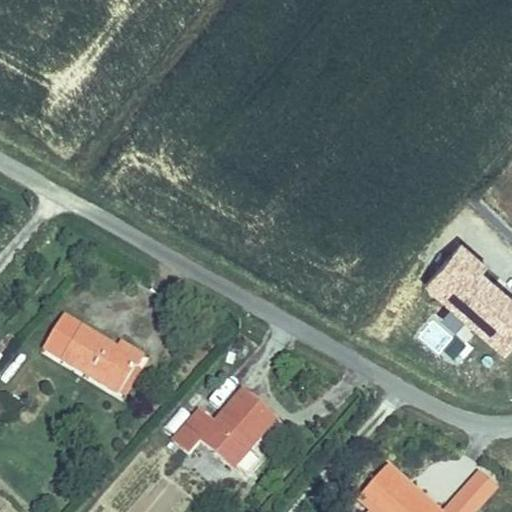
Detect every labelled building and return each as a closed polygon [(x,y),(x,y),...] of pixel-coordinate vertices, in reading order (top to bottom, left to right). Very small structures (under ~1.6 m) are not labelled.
[(421,279),(501,352),(511,339),(511,289),(457,240),(421,279)] [(106,349),(108,345),(59,316),(39,350),(116,394),(133,366),(106,349)] [(113,339),(108,345),(106,349),(133,366),(139,355),(113,339)] [(229,472),(274,421),(243,394),(214,426),(197,413),(170,444),(186,458),(196,447),(229,472)] [(359,509),(362,511),(429,511),(388,476),(359,509)] [(480,483),(454,511),(484,511),(497,498),(480,483)]
